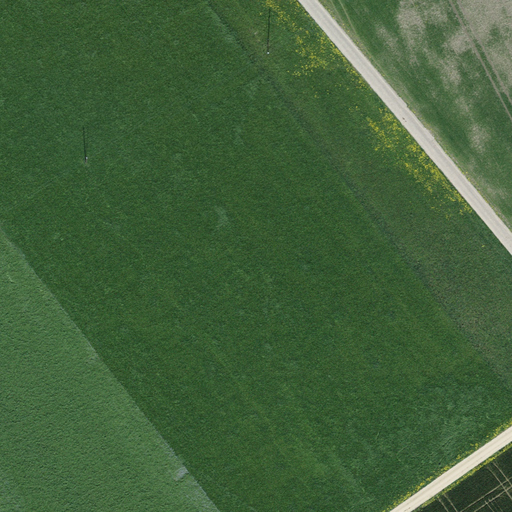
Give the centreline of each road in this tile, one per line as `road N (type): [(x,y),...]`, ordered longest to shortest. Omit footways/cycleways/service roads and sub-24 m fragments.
road 1 (track): [(511,252),(299,0)]
road 2 (track): [(404,511),(511,436)]
